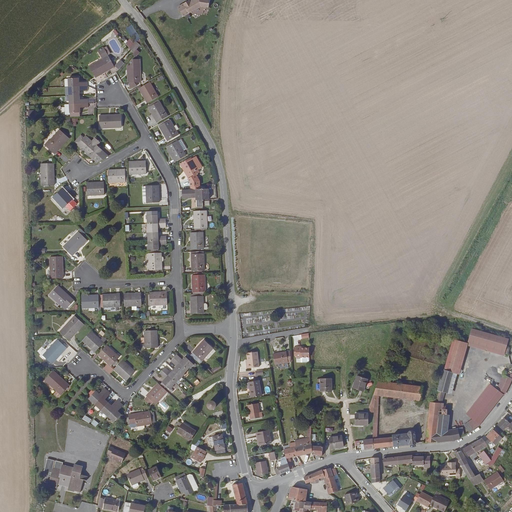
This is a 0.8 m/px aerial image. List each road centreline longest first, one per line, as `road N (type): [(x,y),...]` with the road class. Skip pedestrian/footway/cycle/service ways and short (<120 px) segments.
road 1 (residential): [(234,327),(222,170),(128,6)]
road 2 (track): [(511,164),(432,315),(511,334)]
road 3 (residential): [(511,394),(485,428),(453,446),(340,459)]
road 4 (track): [(128,6),(0,111)]
road 5 (residential): [(178,281),(173,187),(149,140)]
road 6 (residential): [(252,488),(230,400),(233,345)]
road 7 (residential): [(181,330),(127,395),(85,366)]
road 8 (track): [(432,315),(307,330)]
